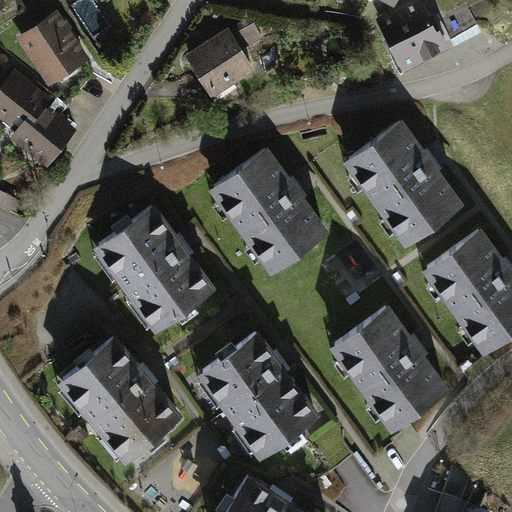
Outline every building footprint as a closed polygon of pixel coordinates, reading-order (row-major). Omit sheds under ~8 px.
[(416,0),(380,19),(404,64),(445,42),(432,16),(427,19),(416,0)] [(55,14),(22,36),(50,79),(84,56),(81,51),(55,14)] [(251,18),(235,26),(243,39),(258,31),(251,18)] [(211,42),(189,55),(212,90),(213,89),(218,98),(236,86),(231,78),(251,65),(229,30),(211,42)] [(39,91),(16,72),(0,91),(0,112),(10,120),(13,116),(24,124),(16,134),(46,158),(58,143),(71,127),(33,98),(39,91)] [(399,120),(349,157),(408,238),(459,202),(428,159),(399,120)] [(265,147),(214,184),(273,266),(324,229),(296,190),(265,147)] [(151,204),(99,242),(158,324),(211,286),(180,243),(151,204)] [(478,228),(428,265),(487,346),(511,328),(511,275),(508,269),(478,228)] [(386,305),(335,342),(394,423),(445,387),(418,350),(386,305)] [(235,335),(227,324),(216,332),(224,342),(235,335)] [(255,331),(203,369),(262,451),(280,437),(288,449),(293,450),(307,440),(297,426),(315,412),(277,359),(255,331)] [(113,336),(63,377),(128,454),(178,413),(145,375),(113,336)] [(248,474),(221,511),(303,511),(280,496),(248,474)]
